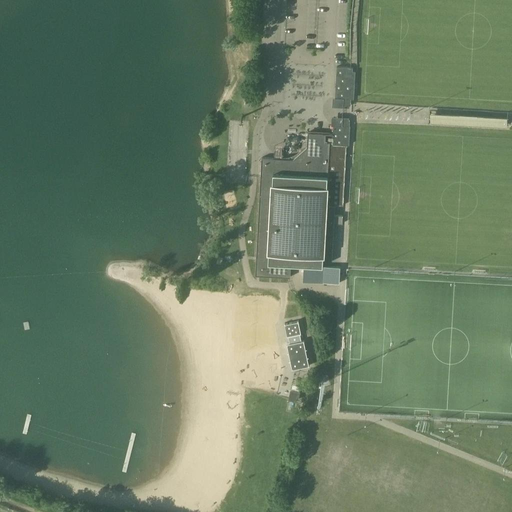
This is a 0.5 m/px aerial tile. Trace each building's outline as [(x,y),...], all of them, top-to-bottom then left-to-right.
[(351,105),(353,67),(344,66),(337,66),(335,98),(333,98),(333,106),(349,107),(349,105),(351,105)] [(333,133),(315,132),(308,132),(307,146),(293,159),(283,158),(283,152),(275,151),(275,158),(262,157),(255,275),(290,277),(291,263),(323,265),(324,260),(332,260),(335,204),(344,205),(347,144),(350,145),(351,119),(349,119),(349,117),(332,116),(331,125),(334,125),(333,133)] [(340,283),(340,266),(324,265),(323,282),(340,283)] [(288,336),(290,343),(287,343),(292,368),(309,365),(304,340),(302,340),(300,333),(301,333),(299,320),(298,320),(298,321),(285,323),(285,322),(287,336),(288,336)] [(298,401),(301,391),(291,388),(288,398),(298,401)]
